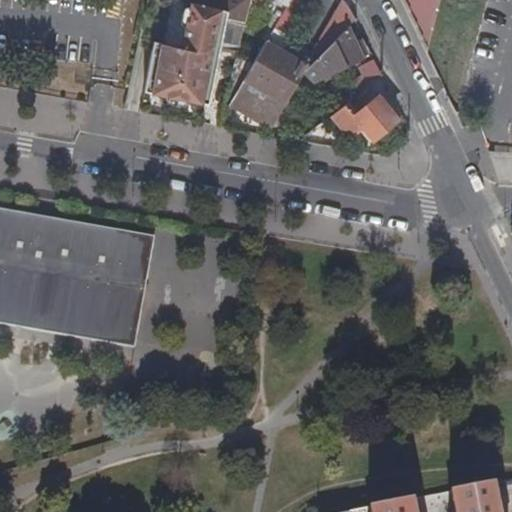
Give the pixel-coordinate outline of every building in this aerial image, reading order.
[(177,45),(167,93),(211,102),(222,47),(240,50),(253,0),(194,0),(194,1),(192,1),(182,46),(177,45)] [(275,28),(288,3),(283,0),(255,0),(271,9),(257,33),(268,39),(275,28)] [(404,0),(429,52),(432,40),(442,0),(404,0)] [(350,25),(306,69),(316,79),(365,57),(363,54),(368,51),(362,39),(357,41),(350,25)] [(235,97),(276,121),(306,69),(316,51),(275,28),(268,39),(254,64),(235,97)] [(145,89),(167,93),(177,45),(156,41),(145,89)] [(239,55),(221,122),(235,97),(254,64),(239,55)] [(370,84),(383,74),(375,57),(360,64),(370,84)] [(379,95),(370,84),(347,102),(356,113),(379,95)] [(347,102),(333,114),(344,128),(357,132),(365,127),(374,138),(398,118),(379,95),(356,113),(347,102)] [(152,233),(0,209),(0,321),(136,343),(152,233)] [(498,511),(493,485),(451,493),(455,511),(498,511)] [(415,511),(413,500),(370,508),(370,511),(415,511)]
